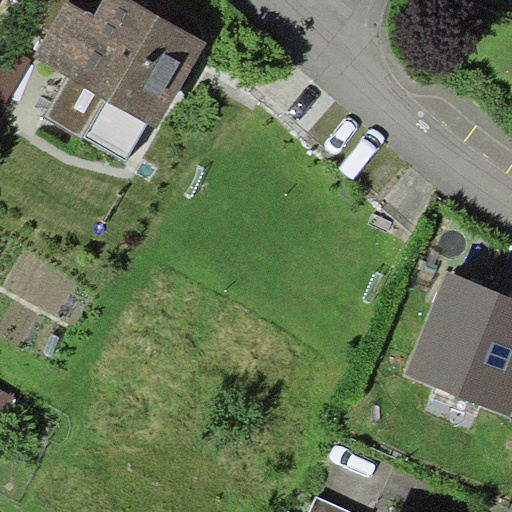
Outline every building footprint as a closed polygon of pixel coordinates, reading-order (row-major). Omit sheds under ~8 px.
[(48,0),(31,30),(44,38),(66,0),(93,16),(102,0),(48,0)] [(158,127),(207,43),(131,0),(102,0),(93,16),(66,0),(44,38),(34,56),(68,75),(44,115),(83,137),(105,98),(149,122),(158,127)] [(0,102),(4,105),(31,61),(10,47),(0,62),(0,102)] [(126,162),(149,122),(105,98),(83,137),(126,162)] [(511,297),(448,271),(405,374),(511,417),(511,413),(511,297)] [(0,419),(13,397),(0,389),(0,419)] [(351,511),(316,496),(309,511),(292,511),(289,510),(287,511),(351,511)]
